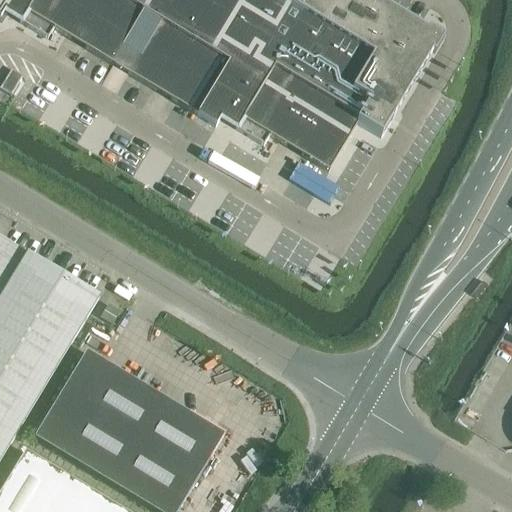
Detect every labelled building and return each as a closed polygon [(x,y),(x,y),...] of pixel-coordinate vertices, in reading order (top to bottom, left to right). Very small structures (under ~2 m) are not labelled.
[(380,140),(439,44),(366,0),(0,0),(0,21),(4,15),(47,41),(53,31),(215,129),(220,122),(263,148),(269,138),(328,174),(357,126),(380,140)] [(13,94),(22,78),(11,71),(1,88),(0,89),(0,91),(10,98),(13,94)] [(0,242),(0,462),(98,301),(25,257),(0,242)] [(108,307),(100,320),(111,327),(119,314),(108,307)] [(198,423),(85,355),(33,442),(148,511),(179,511),(182,507),(206,467),(223,439),(198,423)] [(0,511),(118,511),(24,455),(0,495),(0,511)]
